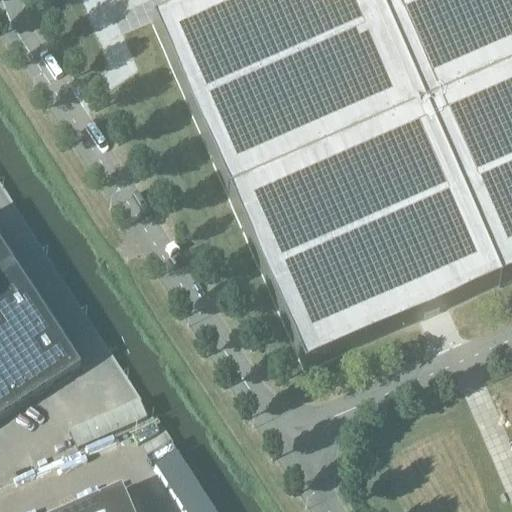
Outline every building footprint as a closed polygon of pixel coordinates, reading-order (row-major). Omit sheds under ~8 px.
[(511,0),(212,0),(152,27),(304,374),(511,283),(511,0)] [(74,88),(63,95),(85,126),(96,118),(74,88)] [(176,239),(163,247),(193,293),(206,285),(176,239)] [(0,423),(79,373),(0,250),(0,423)] [(57,433),(67,453),(90,442),(80,421),(57,433)] [(128,511),(121,493),(76,511),(128,511)]
